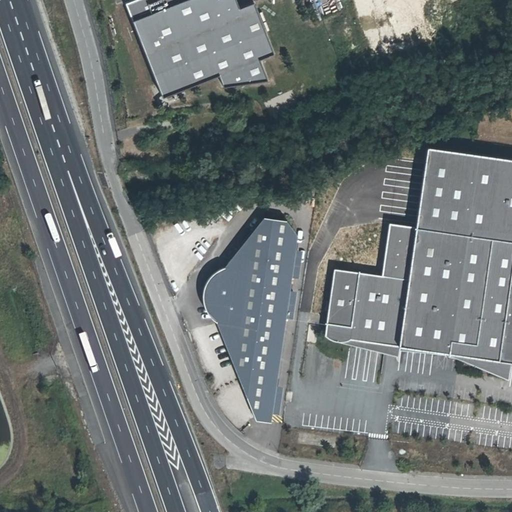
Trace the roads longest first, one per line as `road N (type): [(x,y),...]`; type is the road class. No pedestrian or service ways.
road 1 (residential): [(511,490),(276,469),(237,452),(215,429),(110,169),(72,0)]
road 2 (motorway): [(0,80),(148,511)]
road 3 (motorway): [(209,511),(74,188)]
road 4 (motorway): [(175,511),(74,188)]
road 5 (motorway): [(74,188),(10,0)]
